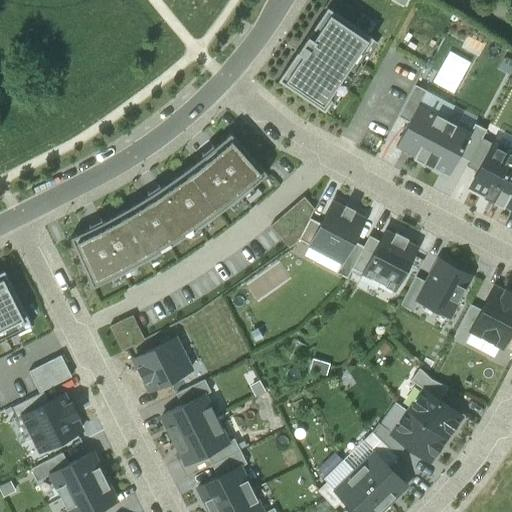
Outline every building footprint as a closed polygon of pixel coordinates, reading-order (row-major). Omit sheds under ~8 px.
[(278,79),(324,111),(374,38),(327,6),(278,79)] [(398,116),(409,122),(418,104),(419,105),(427,91),(415,85),(398,116)] [(419,105),(447,119),(454,105),(427,91),(419,105)] [(419,105),(418,104),(409,122),(396,147),(414,156),(413,158),(423,163),(447,119),(419,105)] [(478,118),(454,105),(447,119),(470,132),(475,123),(478,118)] [(470,132),(447,119),(423,163),(433,168),(434,167),(449,175),(459,156),(471,132),(470,132)] [(475,123),(470,132),(471,132),(459,156),(469,162),(482,138),(486,130),(475,123)] [(511,135),(500,129),(493,143),(511,153),(511,135)] [(90,228),(70,237),(93,287),(122,273),(149,258),(184,237),(214,216),(243,193),(267,173),(230,133),(214,147),(213,145),(201,154),(203,156),(182,171),(160,187),(158,185),(147,193),(149,195),(119,212),(102,222),(101,219),(89,225),(90,228)] [(467,166),(478,172),(493,143),(482,138),(467,166)] [(478,172),(470,186),(485,194),(483,197),(493,202),(511,166),(511,153),(493,143),(478,172)] [(511,166),(493,202),(503,208),(505,204),(511,208),(511,166)] [(270,225),(289,248),(297,243),(315,209),(304,196),(270,225)] [(310,245),(342,262),(353,241),(364,219),(353,213),(355,209),(345,204),(343,208),(332,202),(321,224),(310,245)] [(310,245),(321,224),(310,218),(299,239),(310,245)] [(395,289),(417,247),(406,242),(408,238),(395,231),(394,235),(385,230),(380,241),(363,273),(380,282),(395,289)] [(352,267),(363,273),(380,241),(369,236),(363,246),(352,267)] [(363,246),(353,241),(342,262),(337,272),(347,277),(352,267),(363,246)] [(342,262),(310,245),(304,255),(337,272),(342,262)] [(470,275),(440,259),(427,282),(418,300),(419,300),(448,316),(470,275)] [(4,270),(0,271),(0,334),(29,320),(4,270)] [(373,296),(380,282),(363,273),(355,287),(373,296)] [(413,311),(419,300),(418,300),(427,282),(416,276),(400,304),(413,311)] [(472,330),(503,346),(511,328),(511,297),(493,288),(482,310),(471,330),(472,330)] [(471,330),(482,310),(471,304),(454,336),(466,342),(472,330),(471,330)] [(132,315),(109,326),(122,351),(145,339),(132,315)] [(0,342),(33,326),(29,320),(0,334),(0,342)] [(175,338),(134,359),(149,390),(191,369),(175,338)] [(40,392),(72,376),(61,355),(29,371),(40,392)] [(424,389),(440,399),(448,387),(431,378),(419,368),(411,380),(424,390),(424,389)] [(176,394),(182,405),(203,394),(204,395),(211,392),(205,379),(176,394)] [(424,390),(408,412),(445,438),(462,415),(440,399),(424,389),(424,390)] [(11,407),(17,418),(49,401),(44,391),(11,407)] [(49,401),(17,418),(9,422),(20,444),(34,436),(41,450),(81,430),(74,417),(78,416),(77,414),(76,415),(71,405),(72,404),(72,403),(68,405),(63,394),(49,401)] [(162,415),(174,439),(216,419),(204,395),(203,394),(182,405),(162,415)] [(394,402),(379,422),(393,433),(408,412),(394,402)] [(406,445),(429,461),(445,438),(408,412),(393,433),(392,434),(406,445)] [(227,442),(216,419),(174,439),(186,463),(206,453),(228,443),(227,442)] [(398,457),(406,445),(392,434),(393,433),(379,422),(372,432),(398,457)] [(363,440),(375,452),(389,466),(398,457),(372,432),(363,440)] [(206,453),(212,465),(240,451),(234,438),(227,442),(228,443),(206,453)] [(247,464),(240,451),(212,465),(218,477),(239,466),(240,467),(247,464)] [(51,474),(63,497),(104,476),(92,452),(69,464),(51,473),(51,474)] [(375,452),(354,471),(387,504),(407,485),(389,466),(375,452)] [(31,469),(37,481),(51,474),(51,473),(69,464),(63,453),(31,469)] [(210,511),(252,490),(240,467),(239,466),(218,477),(198,487),(210,511)] [(378,511),(387,504),(354,471),(335,491),(344,500),(355,511),(378,511)] [(93,511),(116,501),(104,476),(63,497),(70,511),(93,511)] [(344,500),(335,491),(326,482),(318,490),(335,508),(344,500)] [(262,511),(252,490),(210,511),(262,511)]
